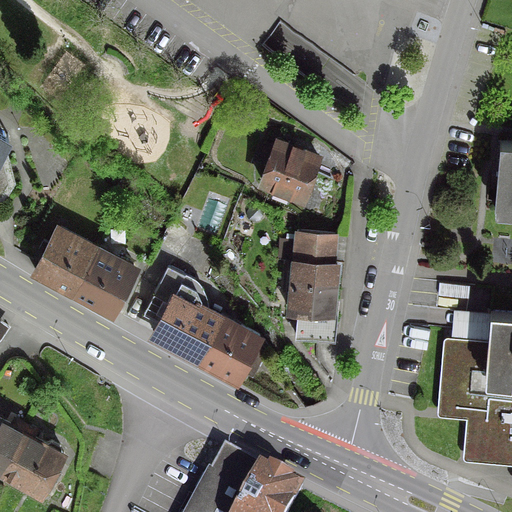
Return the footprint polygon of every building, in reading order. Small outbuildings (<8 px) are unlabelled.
[(511,198),(511,136),(503,135),(498,197),(511,198)] [(259,181),(300,196),(316,155),(275,140),(259,181)] [(59,225),(56,231),(54,229),(33,269),(71,290),(96,244),(59,225)] [(335,262),(331,261),(334,233),(295,229),(287,310),(297,311),(294,336),(332,340),(335,313),(330,312),(335,262)] [(71,290),(110,310),(131,270),(129,269),(132,263),(96,244),(71,290)] [(153,333),(197,356),(217,318),(218,316),(187,300),(189,296),(195,299),(202,284),(167,266),(154,291),(166,297),(167,295),(172,297),(153,333)] [(511,310),(494,309),(491,342),(449,338),(446,338),(445,340),(439,413),(439,416),(441,417),(468,419),(466,454),(467,456),(470,457),(511,460),(511,310)] [(197,356),(235,376),(256,338),(217,318),(197,356)] [(0,465),(44,490),(66,450),(64,449),(63,443),(54,438),(49,440),(32,431),(18,424),(2,414),(1,409),(0,408),(0,465)] [(285,511),(299,489),(223,447),(209,472),(208,472),(185,511),(285,511)]
